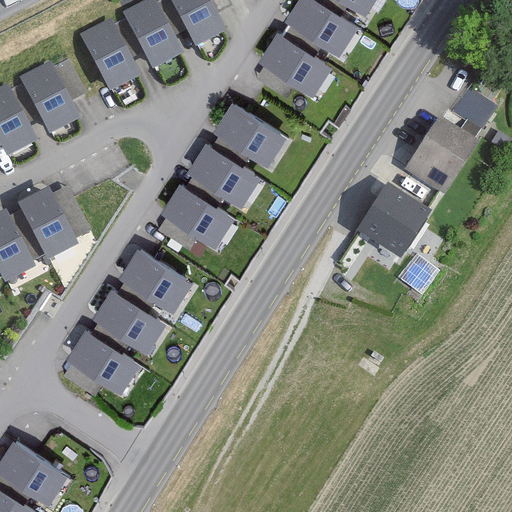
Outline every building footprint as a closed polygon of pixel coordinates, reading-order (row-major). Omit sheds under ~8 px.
[(175,55),(148,0),(117,16),(144,70),(175,55)] [(217,34),(200,0),(161,0),(186,49),(217,34)] [(349,23),(313,0),(291,0),(279,19),(330,52),(349,23)] [(363,0),(335,0),(356,13),(363,0)] [(132,77),(105,22),(74,37),(101,92),(132,77)] [(323,64),(271,31),(253,60),(304,93),(323,64)] [(72,121),(45,66),(14,82),(41,136),(72,121)] [(468,85),(456,109),(486,125),(499,101),(468,85)] [(0,156),(30,142),(3,87),(0,88),(0,156)] [(278,135),(226,102),(207,131),(259,164),(278,135)] [(470,142),(432,118),(398,169),(436,194),(470,142)] [(252,174),(201,141),(182,171),(234,204),(252,174)] [(226,215),(175,182),(156,211),(208,244),(226,215)] [(422,212),(378,185),(348,232),(391,259),(422,212)] [(69,247),(42,192),(11,207),(38,262),(69,247)] [(0,281),(27,268),(0,213),(0,281)] [(182,280),(130,247),(112,276),(163,309),(182,280)] [(157,319),(105,286),(86,315),(138,348),(157,319)] [(131,360),(79,327),(60,356),(112,389),(131,360)] [(60,473),(8,439),(0,452),(0,475),(41,502),(60,473)] [(34,511),(35,511),(0,489),(0,511),(34,511)]
